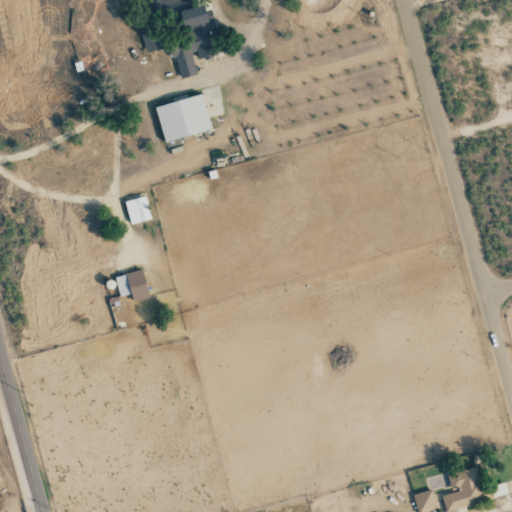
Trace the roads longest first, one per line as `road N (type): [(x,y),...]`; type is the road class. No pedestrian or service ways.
road 1 (residential): [(511,388),(404,0)]
road 2 (secondary): [(0,357),(41,511)]
